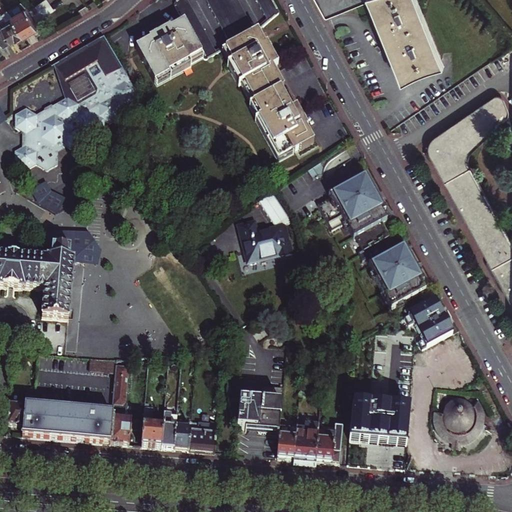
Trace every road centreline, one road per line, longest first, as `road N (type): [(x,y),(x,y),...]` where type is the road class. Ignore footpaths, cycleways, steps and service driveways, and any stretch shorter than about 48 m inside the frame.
road 1 (tertiary): [(511,494),(0,449)]
road 2 (tertiary): [(299,0),(511,384)]
road 3 (unknown): [(247,471),(251,355),(203,272),(215,254),(242,246)]
road 4 (primary): [(251,511),(0,490)]
road 5 (residential): [(129,0),(0,78)]
